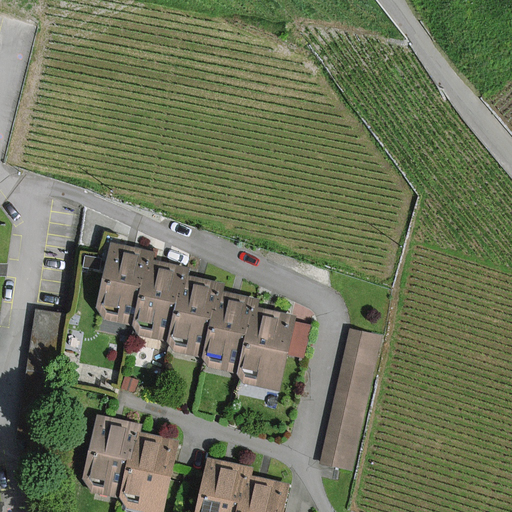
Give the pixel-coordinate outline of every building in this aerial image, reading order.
[(96,312),(133,322),(152,257),(153,252),(115,242),(96,312)] [(186,272),(187,267),(152,257),(133,322),(130,333),(166,343),(186,272)] [(220,286),(221,282),(186,272),(166,343),(165,348),(200,358),(220,286)] [(258,304),(260,296),(220,286),(200,358),(199,363),(239,374),(258,304)] [(66,301),(38,297),(19,430),(46,434),(66,301)] [(297,323),(299,315),(258,304),(239,374),(237,381),(281,394),(292,354),(307,358),(315,328),(297,323)] [(323,463),(356,470),(385,336),(351,329),(323,463)] [(83,489),(126,499),(142,434),(144,426),(102,415),(83,489)] [(143,511),(167,511),(184,445),(142,434),(126,499),(124,507),(143,511)] [(199,511),(244,511),(253,479),(255,471),(213,460),(199,511)] [(289,511),(295,489),(253,479),(244,511),(289,511)]
